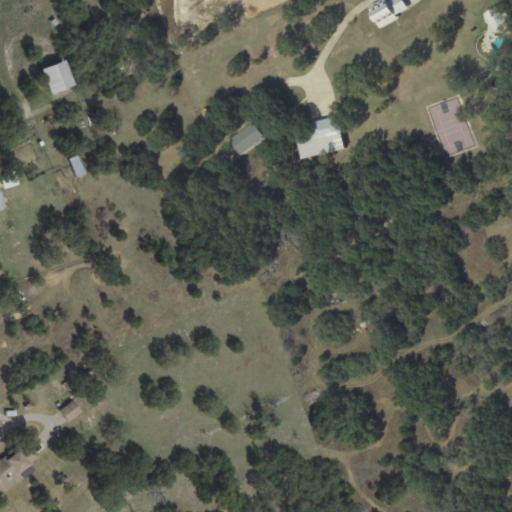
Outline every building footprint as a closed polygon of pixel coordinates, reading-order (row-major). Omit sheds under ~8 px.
[(380,28),(399,19),(397,14),(408,9),(404,0),(384,0),(370,6),(380,28)] [(506,24),(498,6),(485,12),(494,30),(506,24)] [(71,86),(65,60),(40,67),(46,93),(71,86)] [(344,137),(347,150),(333,153),(330,140),(316,143),(311,123),(341,117),(346,136),(344,137)] [(253,148),(243,156),(232,141),(256,123),(267,138),(253,148)] [(77,154),(81,165),(72,169),(68,157),(77,154)] [(82,373),(92,369),(95,376),(84,380),(82,373)] [(62,383),(72,378),(75,384),(65,389),(62,383)] [(66,421),(58,410),(72,399),(80,411),(67,421),(66,421)] [(29,443),(38,455),(28,463),(33,469),(21,478),(20,477),(0,493),(0,458),(3,455),(6,458),(17,449),(18,449),(28,442),(29,443)]
